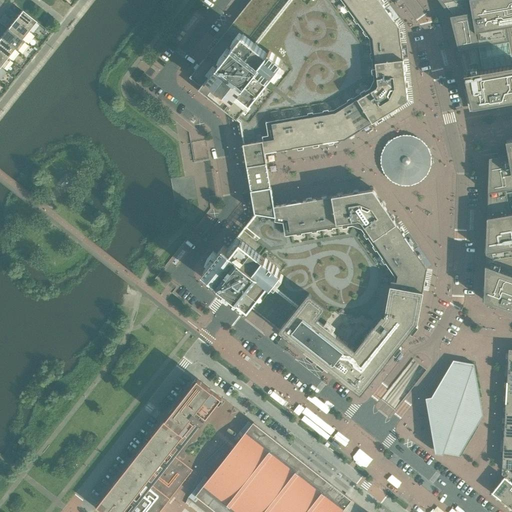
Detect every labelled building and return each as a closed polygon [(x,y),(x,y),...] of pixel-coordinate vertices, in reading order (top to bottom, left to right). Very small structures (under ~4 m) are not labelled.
[(228,248),(224,245),(204,270),(249,305),(250,304),(279,327),(280,328),(280,329),(361,393),(399,344),(415,356),(382,398),(396,409),(446,345),(460,268),(430,13),(420,0),(250,0),(211,50),(190,77),(202,86),(199,89),(240,121),(256,213),(238,235),(230,246),(228,248)] [(511,0),(438,0),(450,16),(472,107),(511,99),(511,0)] [(35,21),(21,10),(14,19),(28,31),(35,21)] [(28,31),(14,19),(6,28),(23,41),(30,33),(27,31),(28,31)] [(23,41),(6,28),(0,36),(0,37),(14,48),(13,49),(16,51),(23,41)] [(14,48),(0,37),(0,52),(6,57),(13,49),(14,48)] [(485,251),(484,300),(505,308),(505,309),(511,311),(511,138),(506,140),(508,154),(489,157),(486,243),(485,243),(484,251),(485,251)] [(452,360),(425,404),(434,451),(460,456),(484,415),(475,364),(452,360)] [(161,511),(161,510),(193,470),(175,456),(184,445),(222,397),(197,378),(160,426),(96,507),(102,511),(161,511)] [(341,511),(352,499),(253,422),(190,501),(204,511),(341,511)] [(511,435),(504,435),(503,446),(511,446),(511,435)] [(511,446),(503,446),(502,457),(511,457),(511,446)] [(511,457),(502,457),(502,468),(511,468),(511,457)] [(511,482),(504,477),(492,492),(501,499),(511,485),(511,482)] [(511,485),(501,499),(509,506),(511,502),(511,485)]
